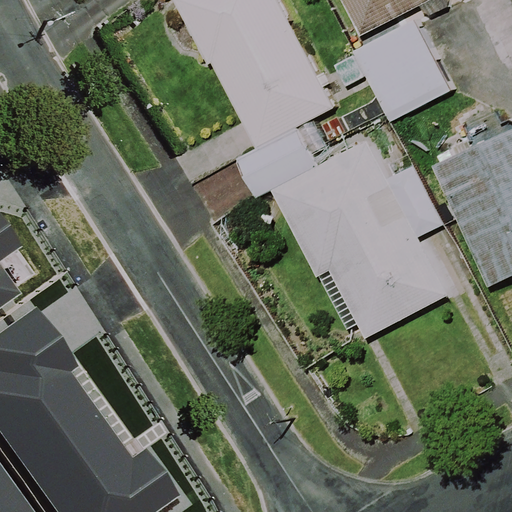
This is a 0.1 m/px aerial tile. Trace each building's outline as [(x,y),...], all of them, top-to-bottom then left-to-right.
[(181,0),(177,2),(211,70),(215,67),(259,153),(337,113),(279,0),(181,0)] [(443,0),(343,0),(365,40),(443,0)] [(455,96),(419,23),(357,54),(393,127),(455,96)] [(371,146),(322,171),(302,133),(241,166),(260,203),(275,195),(322,283),(324,282),(352,335),(362,329),(370,344),(453,301),(422,241),(447,229),(417,170),(391,184),(371,146)] [(511,135),(437,170),(493,293),(511,284),(511,135)] [(45,389),(5,333),(0,336),(0,502),(7,511),(99,511),(80,485),(92,476),(34,396),(45,389)]
